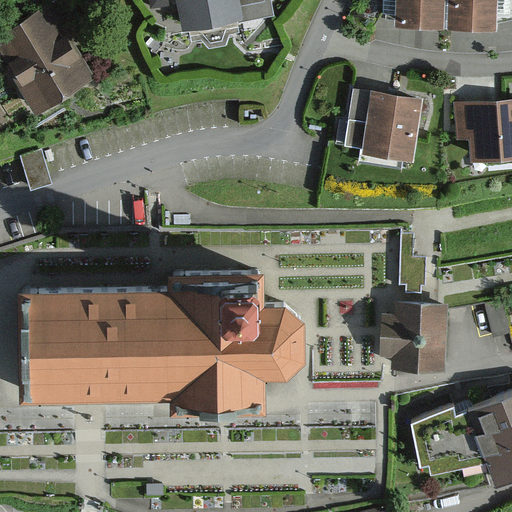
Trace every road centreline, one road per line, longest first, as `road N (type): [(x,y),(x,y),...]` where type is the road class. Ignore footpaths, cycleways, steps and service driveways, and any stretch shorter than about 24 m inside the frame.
road 1 (residential): [(0,204),(155,155),(266,133),(313,39)]
road 2 (residential): [(313,39),(484,68),(511,64)]
